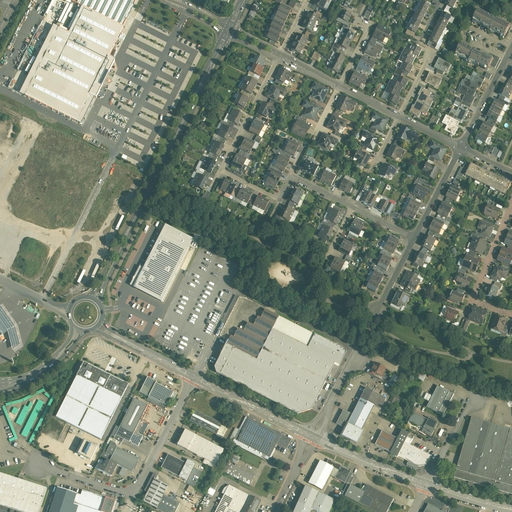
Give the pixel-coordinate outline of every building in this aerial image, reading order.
[(60,27),(26,97),(76,122),(90,95),(97,98),(115,61),(108,57),(136,0),(81,0),(66,30),(60,27)] [(322,0),(315,0),(313,5),(322,9),(326,2),(322,0)] [(456,3),(449,0),(447,0),(445,5),(447,6),(453,9),(456,3)] [(429,6),(421,2),(418,8),(426,11),(429,6)] [(291,10),(282,6),(279,11),(288,16),(291,10)] [(426,11),(418,8),(416,13),(423,17),(426,11)] [(497,20),(478,10),(473,21),(491,30),(497,20)] [(288,16),(279,11),(276,17),(286,21),(288,16)] [(346,13),(342,11),(339,16),(340,16),(339,19),(338,18),(338,19),(347,23),(351,15),(346,13)] [(315,15),(310,12),(306,20),(314,24),(318,17),(315,15)] [(423,17),(416,13),(413,19),(421,23),(423,17)] [(450,16),(443,13),(441,19),(448,23),(451,17),(450,16)] [(286,21),(276,17),(274,22),(283,27),(286,21)] [(421,23),(413,19),(410,24),(418,28),(421,23)] [(448,23),(441,19),(438,24),(446,28),(448,23)] [(314,24),(306,20),(302,27),(307,30),(311,32),(314,24)] [(510,26),(497,20),(491,30),(504,37),(510,26)] [(283,27),(274,22),(271,27),(272,28),(280,32),(283,27)] [(418,28),(410,24),(407,30),(415,34),(418,28)] [(446,28),(438,24),(435,30),(443,34),(446,28)] [(390,34),(378,27),(372,37),(378,40),(383,42),(385,38),(387,39),(390,34)] [(280,32),(272,28),(269,33),(270,34),(279,38),(281,33),(280,32)] [(348,32),(345,30),(344,30),(342,35),(343,35),(341,38),(350,42),(354,35),(348,32)] [(443,34),(435,30),(432,35),(440,39),(443,34)] [(279,38),(270,34),(267,39),(270,40),(276,43),(277,44),(279,38)] [(304,38),(298,35),(294,42),(303,47),(307,39),(304,38)] [(440,39),(432,35),(429,41),(437,45),(440,39)] [(350,42),(341,38),(340,41),(339,40),(337,45),(340,47),(346,50),(350,42)] [(437,45),(429,41),(427,45),(435,49),(437,45)] [(303,47),(294,42),(291,50),(299,54),(303,47)] [(375,45),(370,42),(365,52),(375,57),(377,53),(379,54),(382,49),(375,45)] [(474,51),(461,44),(456,55),(467,61),(467,59),(470,60),(474,51)] [(411,45),(408,51),(404,49),(401,55),(414,61),(416,56),(418,57),(422,50),(416,47),(411,45)] [(493,59),(485,55),(484,56),(474,51),(470,60),(472,62),(472,63),(478,67),(479,65),(485,68),(486,67),(489,68),(490,66),(493,59)] [(337,54),(336,54),(333,59),(334,59),(333,62),(341,66),(345,58),(337,54)] [(414,61),(401,55),(398,61),(402,63),(399,69),(408,73),(410,74),(413,67),(411,66),(414,61)] [(259,57),(256,56),(252,64),(254,65),(262,69),(266,61),(259,57)] [(493,59),(490,66),(495,69),(500,59),(495,56),(493,59)] [(362,57),(357,67),(362,70),(367,72),(369,68),(372,69),(374,64),(362,57)] [(451,65),(439,58),(434,68),(437,70),(444,73),(446,69),(448,70),(451,65)] [(341,66),(333,62),(331,64),(328,69),(337,73),(341,66)] [(262,69),(254,65),(250,72),(255,74),(260,77),(264,70),(262,69)] [(399,69),(397,67),(395,71),(402,74),(407,77),(408,73),(399,69)] [(281,69),(276,79),(277,80),(283,83),(284,83),(285,80),(289,82),(293,75),(281,69)] [(360,76),(354,72),(349,82),(360,88),(362,84),(364,85),(367,79),(360,76)] [(436,76),(429,73),(424,82),(435,88),(437,84),(439,85),(442,79),(436,76)] [(395,82),(391,80),(388,86),(400,92),(403,87),(405,88),(408,81),(400,77),(398,76),(398,77),(395,82)] [(474,76),(471,83),(465,80),(462,86),(476,92),(478,88),(480,89),(484,81),(478,78),(474,76)] [(251,79),(247,77),(244,84),(254,89),(257,83),(251,79)] [(328,90),(314,83),(312,88),(316,91),(312,98),(318,100),(322,103),(328,90)] [(254,89),(244,84),(241,90),(244,92),(250,94),(251,95),(254,89)] [(506,85),(504,84),(501,89),(511,94),(511,92),(511,87),(511,88),(506,85)] [(287,92),(273,85),(266,97),(271,99),(276,102),(280,95),(284,97),(287,92)] [(400,92),(388,86),(385,92),(389,94),(386,100),(396,105),(399,98),(398,98),(400,92)] [(476,92),(462,86),(459,91),(465,94),(462,101),(471,106),(475,98),(473,97),(476,92)] [(427,91),(422,88),(418,95),(419,96),(417,101),(430,107),(432,102),(427,99),(431,93),(431,92),(427,91)] [(511,94),(501,89),(499,95),(500,96),(505,98),(508,100),(511,94)] [(241,97),(239,96),(238,96),(235,104),(244,108),(248,100),(241,97)] [(342,97),(336,109),(337,109),(343,112),(344,113),(346,109),(351,111),(355,103),(342,97)] [(498,101),(495,100),(493,106),(502,111),(505,105),(498,101)] [(430,107),(417,101),(414,106),(413,105),(409,113),(418,117),(422,111),(427,113),(430,107)] [(319,109),(305,102),(302,107),(307,109),(304,115),(304,116),(308,118),(313,120),(319,109)] [(268,105),(263,103),(258,113),(266,117),(268,114),(272,116),(276,109),(273,108),(268,105)] [(502,111),(493,106),(490,111),(500,116),(502,111)] [(459,107),(456,114),(451,111),(448,117),(459,122),(461,123),(463,118),(465,119),(468,111),(463,109),(459,107)] [(235,111),(233,110),(230,115),(240,120),(243,114),(235,111)] [(500,116),(490,111),(487,117),(489,118),(494,120),(497,122),(500,116)] [(389,120),(374,113),(372,118),(376,120),(373,127),(377,129),(377,130),(382,132),(389,120)] [(240,120),(230,115),(227,121),(228,121),(229,122),(234,124),(237,126),(240,120)] [(347,123),(333,115),(326,127),(335,132),(336,132),(340,125),(344,128),(347,123)] [(448,117),(446,116),(443,121),(448,124),(445,131),(454,135),(458,128),(456,127),(459,122),(448,117)] [(255,121),(254,120),(252,126),(261,131),(265,132),(267,127),(264,125),(262,125),(255,121)] [(301,122),(298,121),(297,121),(292,132),(304,139),(310,127),(301,122)] [(486,123),(484,122),(481,128),(491,133),(494,127),(491,126),(486,123)] [(227,127),(223,125),(220,131),(230,136),(233,130),(227,127)] [(261,131),(252,126),(249,131),(259,136),(261,131)] [(402,127),(397,137),(405,141),(406,138),(410,140),(414,133),(402,127)] [(491,133),(481,128),(479,133),(488,138),(491,133)] [(230,136),(220,131),(217,136),(221,138),(226,140),(227,141),(230,136)] [(379,139),(365,132),(362,137),(367,139),(363,146),(367,148),(373,151),(379,139)] [(479,133),(476,139),(486,144),(488,138),(479,133)] [(330,137),(323,134),(317,146),(327,151),(330,144),(335,146),(337,141),(338,141),(330,137)] [(334,135),(331,134),(330,137),(338,141),(337,141),(339,142),(341,139),(339,138),(334,135)] [(255,143),(245,138),(242,144),(252,149),(255,143)] [(215,142),(214,141),(214,142),(212,147),(222,152),(224,146),(218,143),(215,142)] [(292,141),(290,141),(287,146),(297,151),(299,145),(297,144),(292,141)] [(446,150),(432,142),(430,147),(434,150),(431,156),(431,157),(435,159),(440,162),(446,150)] [(252,149),(242,144),(239,150),(240,150),(245,152),(249,154),(252,149)] [(297,151),(287,146),(284,152),(286,153),(292,155),(294,157),(297,151)] [(393,146),(392,146),(387,156),(395,160),(396,157),(401,159),(404,152),(399,150),(393,146)] [(222,152),(212,147),(209,152),(210,153),(213,154),(218,157),(219,157),(222,152)] [(500,151),(495,148),(491,154),(497,157),(500,151)] [(361,153),(357,151),(354,158),(358,160),(357,163),(365,167),(370,157),(368,156),(361,153)] [(238,155),(237,155),(234,160),(244,165),(246,160),(246,159),(243,158),(238,155)] [(283,158),(279,156),(277,161),(286,166),(289,161),(283,158)] [(210,160),(206,158),(203,163),(213,168),(216,163),(210,160)] [(244,165),(234,160),(231,166),(232,166),(237,169),(241,171),(244,165)] [(286,166),(277,161),(274,167),(283,171),(284,172),(286,166)] [(303,169),(302,171),(308,173),(313,164),(307,161),(305,164),(303,169)] [(213,168),(203,163),(201,169),(204,171),(209,173),(210,174),(213,168)] [(318,166),(313,164),(308,173),(313,176),(316,171),(318,166)] [(431,166),(426,164),(423,170),(427,173),(425,176),(433,180),(438,170),(437,169),(431,166)] [(476,166),(471,164),(470,165),(469,168),(468,171),(465,176),(470,178),(476,166)] [(391,168),(384,165),(383,165),(382,167),(382,168),(383,169),(381,172),(380,173),(379,174),(380,175),(384,178),(385,176),(387,177),(389,177),(390,175),(391,175),(393,176),(396,171),(391,168)] [(481,169),(476,166),(470,178),(475,181),(481,169)] [(486,171),(481,169),(475,181),(480,183),(486,171)] [(325,171),(320,181),(325,184),(330,174),(325,171)] [(491,174),(486,171),(480,183),(485,186),(491,174)] [(272,173),(271,172),(271,173),(268,178),(278,183),(281,177),(280,177),(275,174),(272,173)] [(202,176),(198,174),(195,180),(205,185),(208,179),(202,176)] [(336,176),(330,174),(325,184),(331,186),(336,176)] [(491,174),(485,186),(490,188),(496,176),(491,174)] [(501,178),(496,176),(490,188),(495,190),(501,178)] [(278,183),(268,178),(265,183),(266,183),(269,185),(274,188),(275,188),(278,183)] [(501,178),(495,190),(500,193),(506,181),(501,178)] [(349,182),(343,179),(341,183),(339,188),(338,189),(344,192),(349,182)] [(431,184),(419,179),(418,182),(422,184),(429,188),(431,184)] [(205,185),(195,180),(192,185),(202,190),(205,185)] [(221,187),(220,190),(225,193),(230,183),(225,181),(224,182),(221,187)] [(506,181),(500,193),(505,195),(511,183),(506,181)] [(354,185),(349,182),(344,192),(349,195),(350,194),(352,189),(354,185)] [(236,186),(230,183),(225,193),(231,196),(235,187),(236,186)] [(421,187),(417,185),(416,186),(412,194),(423,199),(428,191),(421,187)] [(453,187),(451,186),(449,191),(459,196),(461,191),(458,189),(453,187)] [(236,199),(242,202),(247,192),(241,189),(236,199)] [(294,190),(293,189),(290,195),(300,200),(303,194),(302,194),(299,193),(294,190)] [(459,196),(449,191),(446,197),(447,198),(452,200),(456,202),(459,196)] [(206,192),(202,199),(207,202),(211,194),(206,192)] [(247,192),(242,202),(247,204),(249,200),(252,195),(247,192)] [(362,201),(361,202),(367,205),(372,195),(366,192),(365,195),(364,196),(362,201)] [(300,200),(290,195),(288,201),(290,202),(295,204),(297,206),(300,200)] [(372,195),(367,205),(372,207),(373,207),(375,202),(377,198),(372,195)] [(254,203),(253,206),(259,209),(264,199),(258,196),(257,198),(254,203)] [(269,202),(264,199),(259,209),(264,212),(265,210),(266,208),(268,203),(269,202)] [(388,203),(383,200),(382,201),(381,204),(378,209),(378,210),(383,213),(388,203)] [(414,202),(411,200),(408,205),(418,210),(421,205),(419,204),(414,202)] [(444,203),(443,202),(440,208),(450,213),(453,207),(449,205),(444,203)] [(394,206),(388,203),(383,213),(389,216),(389,215),(391,211),(394,206)] [(418,210),(408,205),(405,211),(415,216),(418,210)] [(287,207),(285,206),(282,212),(292,217),(295,211),(287,207)] [(493,208),(490,206),(486,215),(497,219),(500,211),(493,208)] [(450,213),(440,208),(437,213),(439,214),(444,217),(447,218),(450,213)] [(340,213),(332,209),(329,215),(339,220),(342,214),(340,213)] [(415,216),(405,211),(402,216),(412,221),(415,216)] [(292,217),(282,212),(279,217),(280,218),(285,220),(289,222),(292,217)] [(339,220),(329,215),(326,220),(330,222),(335,225),(336,225),(339,220)] [(436,219),(435,219),(432,224),(442,229),(445,224),(441,222),(436,219)] [(354,221),(351,226),(361,231),(364,226),(354,221)] [(494,227),(481,222),(479,227),(483,228),(481,234),(487,237),(489,238),(494,227)] [(442,229),(432,224),(429,230),(436,233),(439,235),(442,229)] [(165,225),(134,288),(161,302),(189,246),(195,249),(201,239),(195,236),(193,239),(165,225)] [(327,227),(323,226),(321,231),(331,236),(333,231),(332,230),(327,227)] [(361,231),(351,226),(348,232),(358,237),(361,231)] [(331,236),(321,231),(318,237),(321,239),(326,241),(328,242),(331,236)] [(427,236),(426,235),(424,241),(433,246),(436,240),(432,238),(427,236)] [(398,243),(389,238),(386,244),(396,249),(399,243),(398,243)] [(474,239),(471,244),(473,245),(471,250),(477,253),(482,255),(484,250),(483,249),(486,243),(477,239),(474,238),(474,239)] [(354,245),(344,240),(341,246),(351,251),(354,245)] [(433,246),(424,241),(421,246),(429,250),(431,251),(433,246)] [(396,249),(386,244),(383,249),(387,251),(392,254),(393,254),(396,249)] [(351,251),(341,246),(338,251),(348,256),(351,251)] [(511,253),(508,252),(508,251),(502,249),(500,255),(511,259),(511,253)] [(421,253),(418,252),(415,257),(425,262),(428,257),(426,256),(421,253)] [(384,256),(382,255),(380,261),(389,266),(392,260),(389,259),(384,256)] [(511,260),(511,259),(500,255),(498,260),(503,262),(504,262),(509,264),(510,262),(511,261),(511,260)] [(425,262),(415,257),(412,263),(414,264),(419,266),(422,268),(425,262)] [(468,257),(466,261),(465,260),(462,266),(469,269),(475,272),(479,262),(474,259),(468,257)] [(345,263),(335,258),(332,263),(342,268),(345,263)] [(389,266),(380,261),(377,266),(385,271),(386,271),(389,266)] [(342,268),(332,263),(330,269),(331,269),(336,272),(339,274),(342,268)] [(509,271),(495,266),(491,277),(492,277),(498,280),(500,281),(502,275),(506,277),(509,271)] [(413,274),(408,271),(404,278),(418,285),(421,281),(417,279),(418,277),(413,274)] [(378,274),(374,272),(373,273),(371,277),(381,282),(384,277),(383,276),(378,274)] [(464,276),(460,274),(460,275),(457,282),(460,283),(459,285),(468,289),(472,279),(464,276)] [(381,282),(371,277),(368,283),(378,288),(381,282)] [(418,285),(404,278),(401,286),(406,288),(411,291),(412,289),(415,291),(418,285)] [(497,283),(495,282),(493,288),(498,290),(500,291),(503,285),(497,283)] [(378,288),(368,283),(366,288),(367,289),(375,293),(378,288)] [(493,288),(488,286),(487,286),(486,288),(487,289),(486,291),(485,292),(484,294),(484,295),(489,297),(488,298),(491,299),(491,298),(492,299),(494,295),(496,296),(498,290),(493,288)] [(456,293),(452,291),(450,297),(452,297),(451,299),(450,301),(452,301),(451,302),(458,304),(459,302),(462,303),(465,296),(463,296),(463,294),(456,292),(456,293)] [(409,297),(397,292),(393,301),(402,305),(404,301),(406,303),(409,297)] [(0,306),(0,320),(7,330),(14,326),(0,306)] [(474,307),(469,320),(481,324),(481,323),(483,318),(486,312),(474,307)] [(455,311),(448,308),(448,309),(444,317),(448,318),(448,320),(453,322),(454,318),(456,318),(458,313),(455,311)] [(265,310),(260,318),(258,317),(253,326),(248,323),(243,331),(238,329),(234,337),(231,336),(226,345),(214,368),(216,373),(220,376),(220,375),(297,414),(310,410),(334,363),(339,365),(345,351),(314,335),(265,310)] [(507,320),(496,316),(491,329),(502,333),(504,326),(507,320)] [(465,319),(461,330),(465,332),(469,321),(465,319)] [(14,326),(7,330),(8,332),(11,344),(13,350),(19,346),(17,340),(14,326)] [(95,368),(90,366),(88,365),(83,363),(81,367),(80,368),(80,369),(80,370),(78,374),(77,374),(76,376),(77,376),(121,399),(128,385),(124,383),(123,382),(122,382),(121,382),(117,380),(117,379),(115,378),(110,376),(109,375),(108,375),(103,373),(103,372),(102,372),(101,372),(97,370),(97,369),(95,368)] [(381,367),(375,364),(371,370),(370,370),(370,371),(375,374),(381,377),(384,371),(380,369),(381,367)] [(426,376),(419,373),(417,378),(423,381),(426,376)] [(401,379),(393,375),(388,384),(396,388),(401,379)] [(121,399),(77,376),(56,418),(100,440),(121,399)] [(147,377),(140,392),(149,397),(155,383),(156,382),(147,377)] [(164,388),(155,383),(149,397),(161,403),(166,406),(173,393),(168,390),(164,388)] [(449,392),(438,386),(427,408),(438,413),(449,392)] [(386,398),(366,388),(360,399),(374,406),(380,410),(386,398)] [(24,402),(45,391),(43,389),(22,399),(24,402)] [(449,392),(438,413),(443,416),(454,394),(449,392)] [(28,443),(30,444),(55,397),(52,396),(28,443)] [(147,406),(134,399),(119,428),(133,435),(140,420),(147,406)] [(374,406),(360,399),(353,412),(351,411),(349,414),(343,410),(336,424),(345,429),(347,424),(361,431),(374,406)] [(164,410),(156,405),(154,411),(162,415),(164,410)] [(14,438),(15,440),(17,439),(4,406),(2,407),(14,438)] [(210,419),(194,411),(189,421),(205,429),(210,419)] [(424,418),(413,413),(407,426),(417,431),(424,418)] [(245,417),(234,440),(237,441),(248,418),(245,417)] [(281,435),(248,418),(237,441),(270,458),(277,444),(281,435)] [(424,418),(417,431),(422,434),(422,433),(428,420),(424,418)] [(438,423),(429,418),(428,420),(422,433),(431,437),(434,432),(435,431),(435,430),(438,423)] [(510,429),(472,418),(454,478),(493,489),(495,482),(510,429)] [(210,419),(205,429),(216,435),(221,425),(210,419)] [(140,420),(133,435),(137,437),(139,434),(145,422),(140,420)] [(361,431),(347,424),(345,429),(341,436),(356,444),(362,432),(361,431)] [(133,435),(119,428),(115,436),(123,440),(129,443),(133,435)] [(403,431),(398,428),(396,432),(393,437),(399,440),(392,453),(391,455),(397,457),(397,456),(407,437),(409,434),(403,431)] [(511,429),(510,429),(495,482),(511,486),(511,429)] [(195,436),(185,430),(177,446),(187,451),(195,436)] [(393,437),(382,431),(375,445),(392,453),(399,440),(393,437)] [(137,437),(133,435),(129,443),(138,447),(143,436),(139,434),(137,437)] [(281,435),(277,444),(287,449),(291,440),(281,435)] [(223,450),(195,436),(187,451),(205,460),(215,465),(216,465),(223,450)] [(431,456),(410,445),(412,440),(407,437),(397,456),(408,462),(408,461),(419,467),(426,465),(431,456),(431,457),(431,456)] [(439,439),(434,437),(433,439),(431,441),(431,442),(437,445),(439,439)] [(78,454),(90,461),(97,447),(85,441),(78,454)] [(107,451),(106,453),(112,456),(116,448),(115,444),(111,442),(110,445),(107,451)] [(116,448),(112,456),(109,461),(117,465),(132,473),(139,459),(116,448)] [(186,464),(168,454),(161,468),(179,477),(186,464)] [(186,464),(179,477),(186,481),(194,464),(188,460),(186,464)] [(215,465),(205,460),(203,464),(213,469),(215,465)] [(341,466),(328,460),(326,464),(333,468),(338,471),(340,467),(341,466)] [(109,461),(107,461),(107,462),(105,466),(104,467),(103,466),(101,465),(100,465),(97,470),(111,477),(117,465),(109,461)] [(326,464),(320,461),(308,484),(322,491),(333,468),(326,464)] [(228,463),(227,463),(223,472),(250,486),(254,477),(229,464),(228,463)] [(350,472),(340,467),(338,471),(335,477),(339,479),(338,480),(344,483),(345,482),(350,473),(350,472)] [(38,511),(47,488),(0,473),(0,505),(21,511),(38,511)] [(153,473),(144,491),(147,493),(154,479),(156,480),(158,476),(153,473)] [(156,480),(154,479),(147,493),(143,502),(156,509),(163,495),(168,486),(156,480)] [(511,486),(495,482),(493,489),(511,494),(511,486)] [(363,492),(350,485),(344,496),(358,503),(363,492)] [(387,511),(394,499),(367,485),(363,492),(358,503),(374,511),(387,511)] [(238,490),(229,486),(215,511),(226,511),(228,509),(238,490)] [(305,486),(293,511),(309,511),(311,509),(316,511),(329,511),(334,501),(305,486)] [(77,494),(57,488),(49,511),(70,511),(73,504),(77,494)] [(247,495),(238,490),(228,509),(233,511),(254,511),(255,511),(246,507),(248,501),(245,500),(247,495)] [(111,511),(115,501),(90,493),(91,492),(89,492),(88,493),(82,491),(81,495),(77,494),(73,504),(84,507),(83,508),(85,508),(86,508),(99,511),(111,511)] [(175,511),(180,504),(163,495),(156,509),(156,510),(160,511),(175,511)] [(259,502),(247,495),(245,500),(248,501),(246,507),(255,511),(259,502)]
